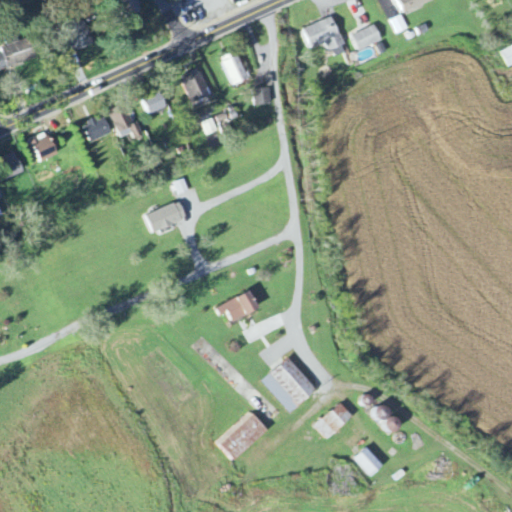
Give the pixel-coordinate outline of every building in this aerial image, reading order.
[(407,31),(401,17),(389,23),(396,36),(407,31)] [(300,32),(309,52),(325,45),(328,53),(344,46),(332,18),(300,32)] [(68,54),(92,45),(84,22),(60,31),(68,54)] [(382,43),(375,26),(350,37),(357,53),(382,43)] [(0,71),(36,60),(29,39),(0,49),(2,54),(0,54),(0,71)] [(511,47),(499,54),(506,69),(511,66),(511,47)] [(239,54),(221,60),(230,87),(248,82),(239,54)] [(211,96),(199,70),(180,79),(192,105),(211,96)] [(270,105),(270,89),(254,90),(254,106),(270,105)] [(139,102),(147,118),(166,108),(159,93),(139,102)] [(134,141),(140,138),(125,105),(108,113),(120,140),(131,134),(134,141)] [(104,118),(83,127),(90,144),(111,135),(104,118)] [(206,137),(217,133),(212,120),(201,125),(206,137)] [(29,140),(36,164),(55,158),(48,135),(29,140)] [(0,173),(5,183),(23,174),(13,153),(0,159),(0,173)] [(177,197),(188,193),(183,181),(172,185),(177,197)] [(152,233),(186,223),(181,205),(147,215),(152,233)] [(216,309),(220,318),(223,317),(227,326),(260,312),(252,293),(216,309)] [(288,416),(317,394),(291,360),(262,381),(288,416)] [(353,421),(342,406),(314,426),(325,441),(353,421)] [(233,465),(268,432),(249,413),(215,445),(233,465)] [(383,470),(369,450),(355,459),(369,479),(383,470)]
